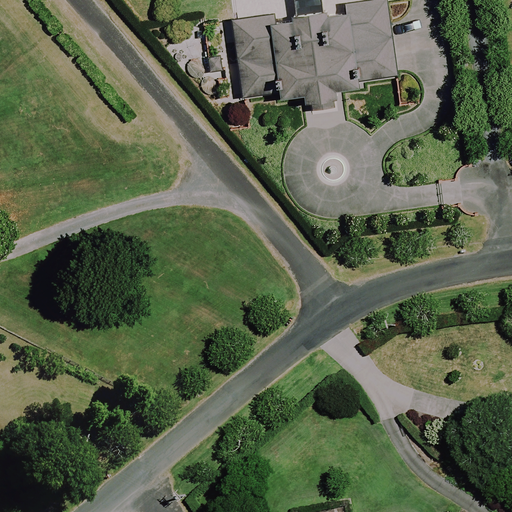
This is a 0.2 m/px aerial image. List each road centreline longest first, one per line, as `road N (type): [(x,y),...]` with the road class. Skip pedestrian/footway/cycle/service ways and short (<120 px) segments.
road 1 (residential): [(88,511),(338,304),(381,280),(511,258)]
road 2 (unknown): [(394,388),(380,416),(390,443),(454,511)]
road 3 (unknown): [(394,388),(511,409)]
